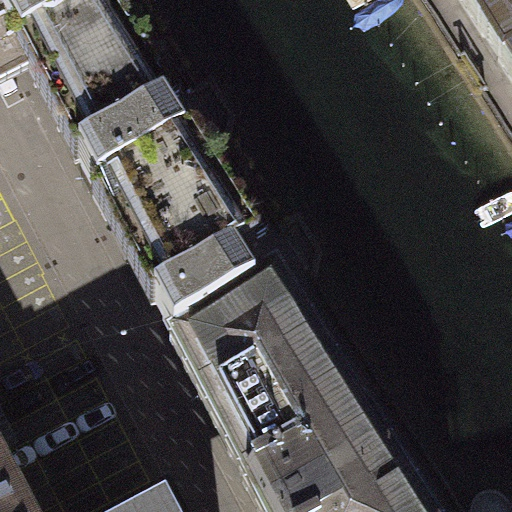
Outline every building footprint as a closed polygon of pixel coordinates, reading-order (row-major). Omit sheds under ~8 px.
[(0,0),(0,19),(30,76),(130,267),(172,346),(255,294),(255,291),(237,262),(271,242),(201,133),(185,143),(167,114),(183,105),(116,0),(108,0),(98,6),(94,0),(0,0)] [(511,0),(458,0),(511,84),(511,0)] [(0,91),(23,79),(30,76),(0,19),(0,91)] [(255,294),(172,346),(237,470),(258,511),(427,511),(276,277),(255,291),(255,294)] [(13,511),(0,486),(0,511),(13,511)]
